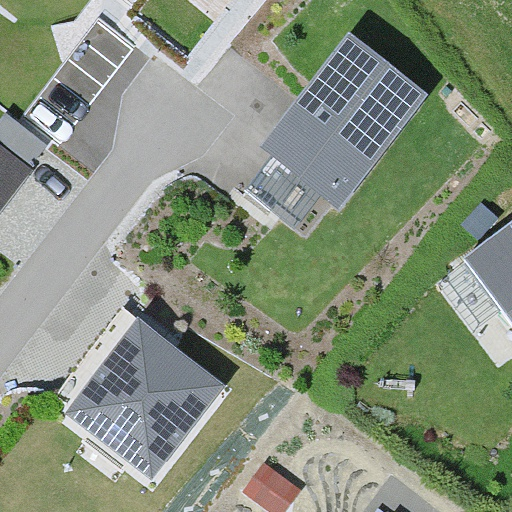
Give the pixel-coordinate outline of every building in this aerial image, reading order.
[(425,106),(348,50),(265,164),(342,220),(425,106)] [(0,216),(34,173),(0,147),(0,216)] [(511,229),(463,268),(511,329),(511,229)] [(225,394),(138,329),(66,424),(153,490),(225,394)] [(278,511),(279,511),(301,485),(268,458),(246,485),(278,511)]
